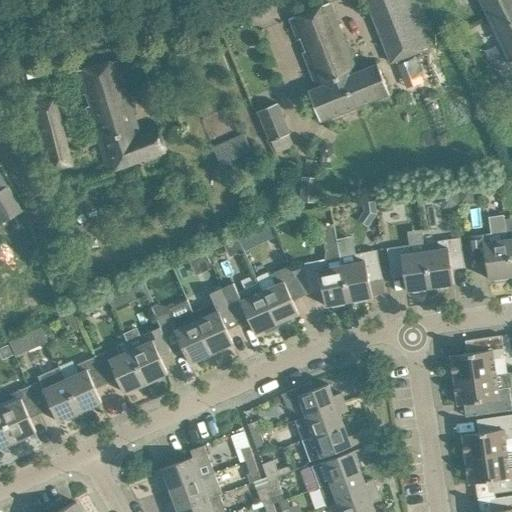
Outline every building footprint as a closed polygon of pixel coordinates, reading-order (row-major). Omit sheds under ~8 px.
[(429,49),(421,29),(430,25),(419,0),(366,0),(392,63),(429,49)] [(511,0),(479,0),(509,62),(511,60),(511,0)] [(329,60),(349,52),(330,2),(289,18),(298,39),(301,38),(306,51),(303,52),(317,87),(308,90),(321,121),(355,107),(347,87),(341,89),(329,60)] [(347,87),(355,107),(390,93),(377,63),(357,71),(349,52),(329,60),(341,89),(347,87)] [(76,70),(83,94),(87,93),(91,105),(87,106),(108,171),(167,150),(157,122),(139,129),(118,60),(76,70)] [(29,100),(51,186),(64,182),(56,155),(68,151),(53,94),(29,100)] [(271,141),(288,134),(290,133),(277,102),(258,110),(271,141)] [(245,134),(213,148),(220,164),(252,151),(245,134)] [(302,187),(301,201),(320,202),(321,189),(322,177),(302,176),(302,187)] [(6,185),(0,189),(0,222),(21,210),(6,185)] [(474,185),(459,187),(461,203),(476,201),(474,185)] [(281,192),(258,202),(264,216),(287,206),(281,192)] [(364,210),(358,219),(368,226),(377,214),(375,200),(363,202),(364,210)] [(391,201),(378,202),(379,211),(393,209),(391,201)] [(491,233),(469,236),(472,257),(473,261),(473,265),(474,266),(474,265),(473,261),(486,259),(489,278),(495,278),(496,280),(508,278),(507,276),(511,275),(511,271),(510,257),(507,239),(504,214),(488,216),(491,233)] [(272,224),(260,229),(265,240),(277,234),(272,224)] [(425,251),(430,287),(435,286),(436,289),(448,287),(447,284),(454,284),(451,264),(464,262),(464,266),(464,267),(465,267),(460,237),(438,240),(439,248),(425,251)] [(409,244),(387,248),(388,257),(390,273),(391,277),(391,278),(392,277),(391,277),(391,273),(404,271),(406,290),(413,289),(413,292),(425,290),(425,288),(430,287),(426,257),(425,251),(424,242),(409,244)] [(349,301),(340,252),(338,248),(325,251),(324,260),(304,264),(310,293),(311,293),(310,292),(309,288),(322,286),(326,305),(332,304),(333,306),(344,304),(344,302),(349,301)] [(340,252),(349,301),(354,300),(355,302),(366,300),(366,297),(373,296),(369,276),(381,274),(382,278),(382,279),(383,279),(377,249),(354,254),(350,250),(340,252)] [(275,283),(262,289),(278,326),(292,320),(291,317),(299,313),(291,295),(302,291),(303,294),(303,295),(304,295),(292,267),(272,276),(275,283)] [(140,281),(127,287),(132,300),(146,294),(141,283),(140,281)] [(259,282),(238,291),(234,282),(222,287),(236,320),(247,315),(255,333),(264,329),(265,332),(278,326),(259,282)] [(233,343),(225,325),(236,320),(222,287),(210,292),(214,302),(193,312),(213,355),(226,349),(225,346),(233,343)] [(157,303),(151,305),(157,318),(160,326),(171,349),(182,344),(190,362),(198,359),(199,361),(213,355),(193,312),(180,318),(173,320),(167,306),(157,303)] [(160,354),(171,349),(160,326),(141,335),(144,343),(131,349),(147,385),(161,379),(159,376),(168,372),(160,354)] [(454,380),(496,374),(507,372),(502,334),(465,340),(467,353),(451,355),(454,380)] [(22,335),(9,340),(10,343),(15,355),(28,349),(22,335)] [(147,385),(131,349),(120,354),(117,346),(94,356),(105,379),(116,374),(124,392),(132,388),(134,391),(147,385)] [(94,384),(105,379),(94,356),(75,365),(78,373),(66,378),(65,379),(81,414),(95,408),(94,405),(102,401),(94,384)] [(65,379),(66,378),(60,365),(38,375),(41,380),(29,385),(39,408),(50,403),(58,421),(67,417),(68,420),(81,414),(65,379)] [(496,374),(454,380),(458,404),(482,400),(484,413),(511,409),(511,406),(509,387),(498,388),(496,374)] [(329,383),(315,389),(311,381),(282,393),(288,407),(295,410),(303,408),(306,415),(344,401),(341,392),(333,395),(329,383)] [(28,413),(39,408),(29,385),(9,394),(0,398),(0,409),(16,443),(29,437),(28,435),(36,431),(28,413)] [(302,440),(344,425),(340,413),(348,410),(344,401),(306,415),(295,420),(302,440)] [(0,447),(1,447),(2,449),(16,443),(0,409),(0,447)] [(466,459),(507,453),(505,438),(511,437),(511,413),(484,418),(486,431),(462,434),(466,459)] [(252,435),(261,432),(256,420),(248,423),(252,435)] [(310,461),(359,442),(356,433),(348,436),(344,425),(302,440),(310,461)] [(261,432),(252,435),(255,444),(256,447),(265,444),(264,441),(261,432)] [(170,488),(201,477),(214,472),(204,445),(190,450),(193,456),(155,470),(158,480),(166,477),(170,488)] [(246,461),(254,457),(250,446),(241,449),(246,461)] [(312,465),(314,473),(319,486),(320,486),(361,471),(357,459),(365,457),(361,447),(323,461),(312,465)] [(511,490),(511,452),(507,453),(466,459),(469,483),(493,479),(495,493),(511,490)] [(261,478),(258,469),(254,457),(246,461),(250,472),(247,473),(250,483),(261,478)] [(274,459),(262,463),(264,467),(268,479),(276,476),(291,470),(289,465),(278,469),(274,459)] [(329,505),(376,488),(373,479),(365,482),(361,471),(320,486),(327,506),(329,505)] [(170,511),(208,497),(222,492),(214,472),(201,477),(170,488),(174,500),(167,503),(170,511)] [(268,479),(270,485),(274,497),(282,494),(276,476),(268,479)] [(261,501),(263,501),(271,498),(274,497),(270,485),(257,490),(261,501)] [(373,511),(376,511),(372,500),(380,497),(376,488),(329,505),(331,511),(373,511)] [(226,511),(220,494),(222,493),(222,492),(208,497),(170,511),(169,511),(226,511)] [(511,511),(511,494),(496,497),(497,510),(483,511),(511,511)] [(271,498),(263,501),(266,511),(267,511),(275,509),(271,498)] [(80,511),(74,501),(55,511),(80,511)]
